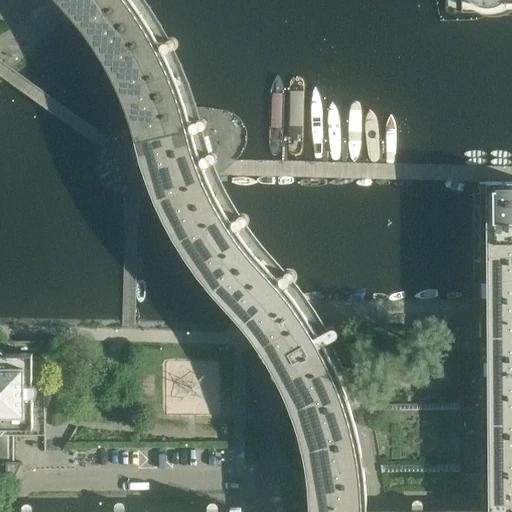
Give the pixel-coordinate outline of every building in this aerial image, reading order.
[(110,57),(126,89),(132,105),(138,122),(140,128),(141,132),(139,132),(138,133),(137,134),(136,135),(135,136),(135,137),(135,139),(135,140),(135,141),(136,142),(136,144),(137,144),(139,145),(139,146),(141,146),(142,146),(150,173),(149,174),(148,175),(147,176),(147,177),(147,179),(147,180),(147,182),(147,183),(148,184),(150,185),(151,186),(152,186),(154,187),(155,187),(157,186),(159,189),(162,199),(172,218),(181,236),(204,270),(214,283),(247,320),(255,330),(265,344),(272,357),(270,358),(278,369),(278,368),(287,384),(293,400),(300,417),(305,434),(309,452),(313,469),(315,487),(316,506),(366,504),(366,502),(365,482),(363,467),(362,457),(359,441),(354,421),(348,401),(342,386),(338,377),(332,362),(323,345),(335,338),(336,337),(337,336),(337,335),(338,334),(338,333),(338,332),(337,331),(337,330),(336,329),(335,328),(334,328),(332,327),(331,327),(330,327),(326,329),(323,325),(314,330),(306,317),(294,300),(285,289),(252,251),(244,241),(224,211),(216,196),(208,179),(206,174),(204,169),(214,165),(215,165),(216,163),(217,162),(217,160),(217,159),(217,158),(217,157),(217,156),(216,155),(214,153),(216,151),(217,147),(217,143),(214,135),(212,132),(209,129),(207,128),(207,126),(207,125),(207,124),(207,123),(207,122),(206,121),(205,120),(204,119),(203,118),(201,118),(200,118),(198,118),(189,120),(187,114),(185,108),(178,87),(171,68),(153,32),(131,0),(66,0),(78,12),(89,26),(110,57)] [(267,75),(264,159),(279,159),(281,75),(267,75)] [(290,79),(288,159),(303,160),(305,80),(290,79)] [(310,88),(309,160),(321,160),(323,88),(310,88)] [(331,104),(329,160),(341,160),(343,104),(331,104)] [(351,109),(349,160),(359,161),(360,109),(351,109)] [(365,125),(364,161),(378,161),(379,125),(365,125)] [(388,131),(387,161),(398,161),(399,131),(388,131)] [(511,494),(511,181),(481,182),(481,181),(478,181),(479,313),(480,495),(488,495),(510,494),(511,494)] [(0,436),(45,436),(45,386),(45,341),(0,341),(0,436)] [(255,460),(254,446),(244,446),(244,460),(245,462),(245,463),(246,463),(247,464),(248,465),(250,465),(252,464),(253,464),(253,463),(254,462),(254,461),(255,460)] [(16,476),(22,462),(6,462),(6,476),(16,476)] [(510,511),(510,494),(488,495),(488,511),(398,511),(399,511),(369,511),(366,511),(366,504),(316,506),(316,511),(510,511)] [(218,511),(218,506),(217,505),(217,503),(216,502),(215,502),(214,502),(212,502),(211,502),(209,503),(208,504),(208,506),(208,507),(207,511),(124,511),(125,507),(125,506),(124,505),(123,503),(122,503),(120,502),(118,502),(117,503),(115,504),(115,506),(114,507),(114,511),(32,511),(33,508),(32,507),(32,506),(32,505),(31,504),(30,503),(29,503),(28,503),(26,503),(25,503),(24,504),(23,505),(23,506),(22,507),(22,508),(22,511),(218,511)]
